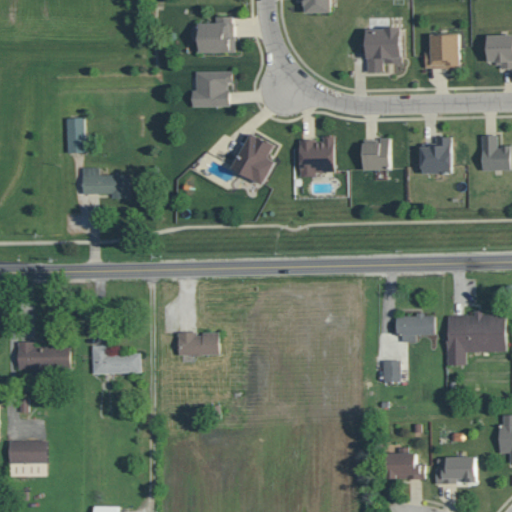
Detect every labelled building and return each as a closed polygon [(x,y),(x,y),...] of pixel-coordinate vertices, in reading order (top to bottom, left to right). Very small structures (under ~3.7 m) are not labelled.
[(334,11),(333,0),(299,0),(300,0),(306,0),(307,12),(334,11)] [(236,51),(236,15),(217,16),(218,22),(201,22),(201,51),(236,51)] [(405,62),(404,26),(368,27),(369,71),(386,71),(386,62),(405,62)] [(427,51),(427,67),(462,67),(462,34),(433,34),(433,51),(427,51)] [(511,34),(511,67),(502,68),(502,63),(497,63),(497,60),(490,60),(489,34),(511,34)] [(231,105),(231,82),(234,82),(234,69),(197,70),(198,89),(194,90),(195,106),(231,105)] [(69,152),(87,151),(86,116),(69,117),(69,152)] [(266,183),(278,160),(270,156),(277,144),(253,131),(235,167),(266,183)] [(302,139),(302,175),(319,175),(319,171),(337,171),(336,134),(325,135),(325,139),(302,139)] [(511,144),(511,169),(485,169),(484,134),(499,134),(499,146),(503,146),(503,144),(511,144)] [(453,135),(437,136),(437,145),(423,145),(424,173),(454,172),(453,135)] [(366,169),(393,168),(392,137),(383,137),(383,141),(365,142),(366,169)] [(132,197),(132,173),(101,174),(101,166),(85,166),(85,192),(114,192),(114,197),(132,197)] [(507,313),(507,349),(467,351),(467,364),(448,364),(447,335),(450,335),(450,314),(476,314),(476,309),(483,309),(483,313),(507,313)] [(436,314),(437,332),(417,333),(417,341),(404,341),(403,333),(399,333),(398,314),(418,314),(418,311),(426,311),(426,314),(436,314)] [(181,354),(222,353),(221,331),(198,332),(198,331),(180,331),(181,354)] [(20,368),(73,367),(72,342),(20,343),(20,368)] [(95,372),(143,371),(143,351),(109,352),(109,344),(94,344),(95,372)] [(402,359),(385,359),(385,380),(402,380),(402,359)] [(511,462),(511,450),(501,451),(501,423),(505,423),(504,413),(511,413),(511,462)] [(11,440),(12,475),(49,475),(49,439),(11,440)] [(426,462),(427,478),(408,478),(408,476),(388,476),(388,452),(400,451),(400,445),(411,445),(410,451),(418,451),(418,462),(426,462)] [(477,455),(478,480),(464,480),(463,477),(459,477),(459,482),(438,482),(437,467),(446,467),(446,462),(439,462),(439,457),(448,457),(448,455),(477,455)]
